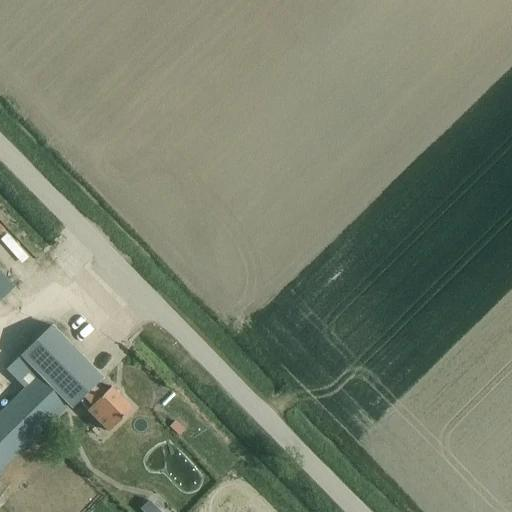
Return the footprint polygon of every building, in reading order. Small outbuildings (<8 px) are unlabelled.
[(45,248),(37,255),(52,274),(61,268),(45,248)] [(0,297),(13,285),(0,272),(0,297)] [(112,386),(107,391),(98,382),(102,377),(50,324),(6,368),(23,388),(3,408),(0,411),(0,471),(38,433),(74,397),(109,432),(133,407),(112,386)] [(176,423),(171,428),(180,437),(185,431),(176,423)] [(103,471),(128,492),(134,484),(110,463),(103,471)]
